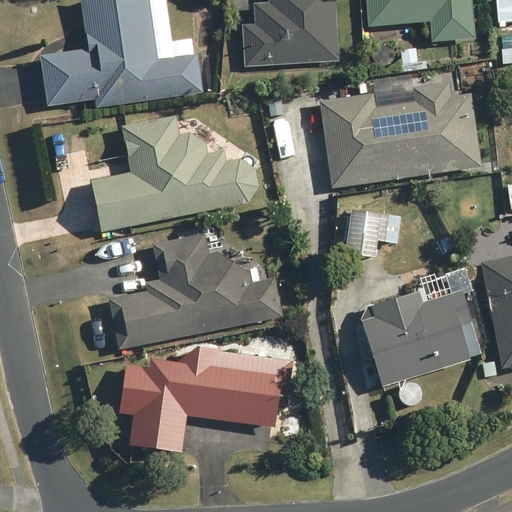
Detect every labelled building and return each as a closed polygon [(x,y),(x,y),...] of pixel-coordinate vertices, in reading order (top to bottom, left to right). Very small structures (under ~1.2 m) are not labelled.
[(119,0),(85,0),(77,1),(85,54),(37,61),(44,109),(92,102),(93,111),(200,95),(195,57),(190,57),(188,42),(168,45),(161,0),(155,0),(144,2),(143,0),(133,0),(120,2),(119,0)] [(251,8),(252,28),(239,29),(242,70),(334,63),(330,4),(349,3),(349,0),(265,0),(266,7),(251,8)] [(362,0),(365,28),(428,24),(429,45),(471,42),(468,0),(362,0)] [(511,0),(494,1),(494,26),(511,25),(511,0)] [(511,51),(500,51),(500,66),(511,66),(511,51)] [(414,65),(413,52),(397,53),(399,67),(414,65)] [(409,92),(411,105),(394,107),(405,180),(478,169),(467,97),(448,100),(446,86),(409,92)] [(405,180),(394,107),(373,110),(371,97),(315,105),(328,192),(405,180)] [(127,176),(87,184),(98,237),(245,207),(256,191),(252,172),(237,162),(223,166),(220,153),(205,156),(203,146),(187,135),(176,138),(172,119),(118,131),(127,176)] [(348,214),(342,258),(372,262),(374,244),(382,245),(385,219),(348,214)] [(141,287),(143,296),(106,303),(116,353),(280,320),(272,281),(249,286),(241,250),(205,258),(201,237),(149,247),(156,284),(141,287)] [(511,259),(479,266),(499,372),(511,369),(511,259)] [(415,296),(366,310),(370,324),(358,327),(377,392),(477,363),(458,296),(419,307),(415,296)] [(129,419),(125,449),(178,457),(183,419),(271,431),(272,421),(282,423),(290,364),(195,351),(175,364),(174,368),(146,364),(145,372),(122,368),(115,417),(129,419)]
